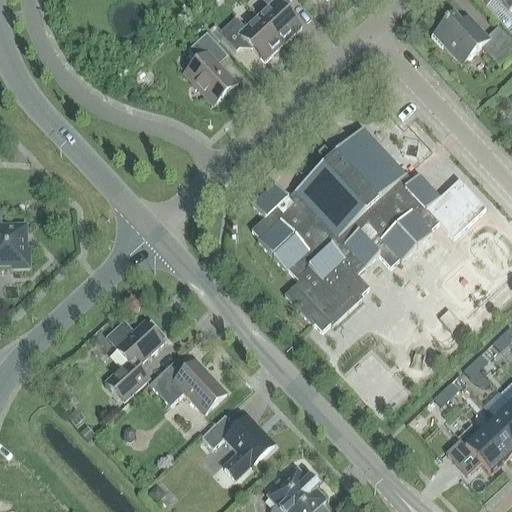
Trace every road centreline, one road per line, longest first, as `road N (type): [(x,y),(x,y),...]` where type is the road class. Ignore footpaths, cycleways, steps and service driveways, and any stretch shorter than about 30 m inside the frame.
road 1 (tertiary): [(366,464),(153,233)]
road 2 (residential): [(218,171),(184,141),(96,107),(67,84),(45,54),(27,0)]
road 3 (tertiary): [(153,233),(37,109),(0,44)]
road 4 (tertiary): [(0,384),(153,233)]
road 5 (residential): [(367,33),(511,186)]
road 6 (unclassified): [(218,171),(367,33)]
